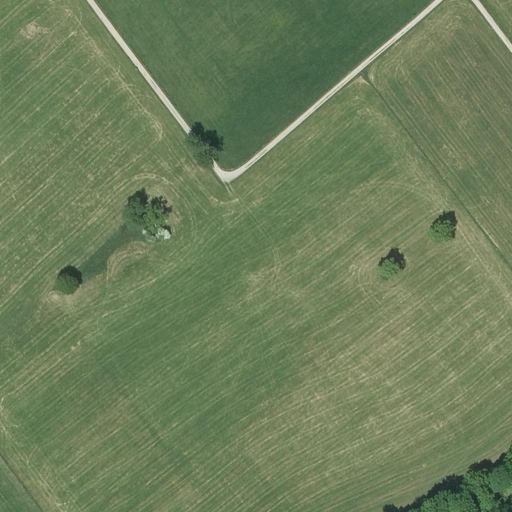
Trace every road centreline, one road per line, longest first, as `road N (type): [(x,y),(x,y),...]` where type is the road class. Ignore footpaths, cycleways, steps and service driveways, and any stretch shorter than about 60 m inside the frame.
road 1 (track): [(401,511),(511,455),(511,47),(476,0)]
road 2 (track): [(438,0),(228,177),(89,0)]
